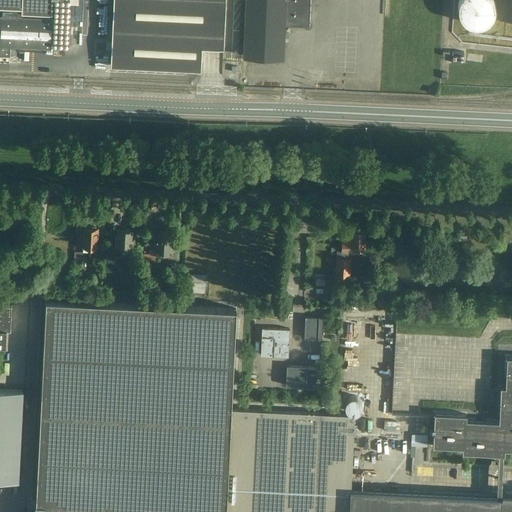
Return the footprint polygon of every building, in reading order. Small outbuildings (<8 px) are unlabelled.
[(51,0),(0,0),(0,6),(22,8),(51,10),(51,0)] [(113,0),(110,65),(200,70),(202,46),(223,47),(225,0),(113,0)] [(245,0),(245,30),(243,56),(284,59),(285,29),(285,26),(309,27),(310,0),(245,0)] [(458,5),(458,7),(458,8),(459,10),(459,12),(460,14),(460,15),(461,17),(462,18),(464,20),(465,21),(466,22),(468,23),(469,23),(471,24),(473,24),(475,25),(476,25),(478,25),(480,24),(482,24),(483,23),(485,23),(487,22),(488,21),(489,19),(490,18),(492,17),(492,15),(493,14),(494,12),(494,10),(494,8),(495,7),(494,5),(494,3),(494,1),(493,0),(459,0),(459,1),(459,3),(458,5)] [(0,44),(10,45),(50,47),(51,10),(22,8),(0,8),(0,44)] [(0,54),(9,55),(10,45),(0,44),(0,54)] [(465,52),(453,52),(452,63),(464,63),(465,52)] [(83,248),(98,248),(98,228),(96,227),(95,226),(92,226),(91,227),(84,227),(83,248)] [(115,255),(124,255),(124,249),(133,249),(134,240),(132,240),(132,229),(118,228),(118,235),(116,235),(115,255)] [(352,236),(342,235),(341,251),(338,250),(336,280),(350,280),(351,258),(348,258),(348,251),(357,252),(357,248),(367,248),(367,239),(366,239),(366,230),(352,229),(352,236)] [(150,254),(161,254),(162,251),(172,251),(172,242),(171,242),(172,231),(157,230),(157,241),(151,241),(150,254)] [(74,264),(82,265),(83,251),(75,251),(74,264)] [(141,254),(141,262),(154,263),(155,255),(141,254)] [(205,274),(185,273),(184,291),(204,292),(205,274)] [(35,501),(34,503),(35,503),(34,511),(511,511),(511,501),(502,501),(503,496),(501,496),(502,454),(504,454),(504,449),(511,449),(511,357),(506,357),(505,388),(500,387),(499,421),(466,419),(467,414),(434,412),(433,446),(462,447),(462,452),(494,454),(498,454),(497,477),(496,496),(350,489),(353,449),(354,414),(231,408),(236,308),(46,299),(36,501),(35,501)] [(10,329),(12,305),(0,303),(0,345),(6,346),(6,329),(10,329)] [(322,338),(323,317),(306,316),(305,337),(322,338)] [(384,324),(356,323),(355,348),(384,349),(384,324)] [(290,329),(262,328),(261,355),(289,356),(290,329)] [(317,367),(287,365),(286,386),(316,387),(317,367)] [(0,467),(18,468),(22,391),(0,389),(0,467)] [(344,403),(344,404),(344,405),(344,406),(345,407),(345,408),(347,410),(348,411),(349,411),(349,412),(351,412),(353,412),(354,412),(356,412),(358,411),(358,410),(359,410),(359,409),(360,408),(361,407),(361,406),(361,405),(361,404),(361,403),(361,402),(361,401),(361,400),(360,400),(360,399),(359,398),(359,397),(358,397),(358,396),(357,396),(356,396),(354,395),(353,395),(351,395),(349,396),(348,396),(347,397),(345,399),(345,400),(344,401),(344,402),(344,403)] [(18,468),(0,467),(0,479),(17,480),(18,468)]
